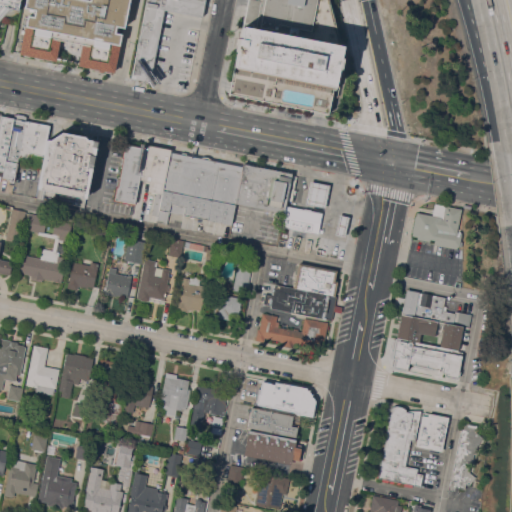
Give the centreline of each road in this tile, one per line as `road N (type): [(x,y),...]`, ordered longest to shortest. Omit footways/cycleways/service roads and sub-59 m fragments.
road 1 (residential): [(488,407),(0,304)]
road 2 (tertiary): [(391,160),(322,511)]
road 3 (primary): [(199,123),(0,81)]
road 4 (primary): [(391,160),(199,123)]
road 5 (motorway): [(346,0),(374,129),(391,160)]
road 6 (motorway): [(391,160),(395,126),(366,0)]
road 7 (residential): [(199,123),(223,0)]
